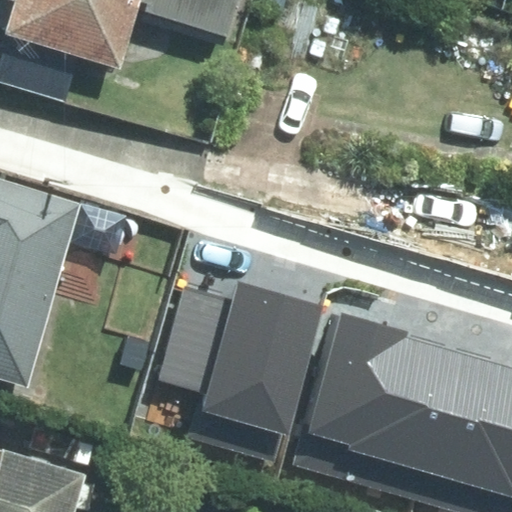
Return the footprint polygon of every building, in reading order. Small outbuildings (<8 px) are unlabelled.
[(221,35),(231,0),(5,0),(0,18),(0,33),(3,34),(76,56),(115,68),(133,8),(221,35)] [(76,56),(3,34),(0,43),(0,82),(62,101),(76,56)] [(76,202),(0,179),(0,376),(20,382),(76,202)] [(171,430),(269,459),(319,289),(183,250),(147,374),(184,384),(171,430)] [(415,482),(456,345),(338,310),(297,447),(415,482)] [(511,361),(456,345),(415,482),(511,510),(511,361)] [(63,511),(76,472),(0,448),(0,511),(63,511)]
